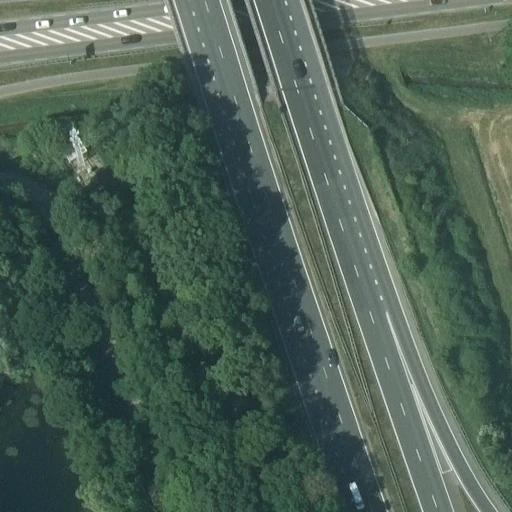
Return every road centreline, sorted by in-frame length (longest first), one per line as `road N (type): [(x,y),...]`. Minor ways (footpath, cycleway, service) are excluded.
road 1 (motorway): [(201,0),(374,511)]
road 2 (primary): [(0,46),(391,0)]
road 3 (unclassified): [(182,511),(51,211),(0,180)]
road 4 (motorway): [(369,321),(265,0)]
road 5 (motorway): [(487,511),(369,321)]
road 6 (motorway): [(436,511),(369,321)]
